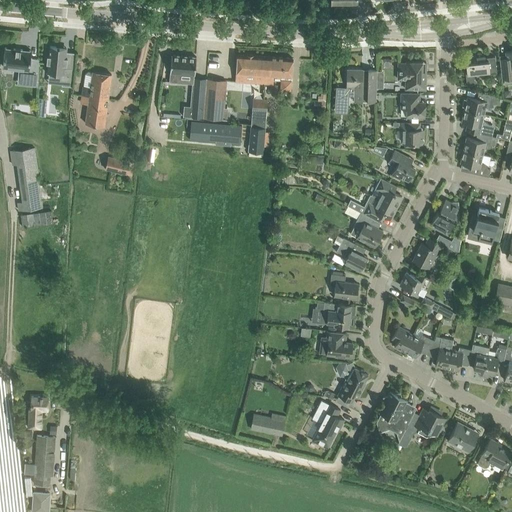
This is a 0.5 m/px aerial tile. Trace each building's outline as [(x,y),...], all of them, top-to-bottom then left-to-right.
[(65,47),(61,47),(50,46),(49,55),(48,55),(47,55),(46,63),(48,63),(48,71),(47,73),(48,73),(63,75),(62,85),(72,86),(75,52),(66,52),(66,48),(65,47)] [(27,85),(38,86),(38,59),(31,58),(31,51),(5,48),(3,61),(3,66),(17,68),(16,69),(19,70),(18,76),(28,77),(27,85)] [(511,50),(505,52),(506,58),(499,59),(501,69),(502,79),(504,79),(504,84),(511,82),(511,50)] [(171,54),(169,81),(177,82),(177,73),(195,75),(195,68),(196,68),(197,64),(196,63),(196,56),(171,54)] [(269,75),(270,56),(265,56),(237,54),(237,64),(236,81),(242,82),(242,73),(256,74),(255,83),(263,83),(265,83),(266,75),(269,75)] [(467,85),(475,84),(474,73),(489,72),(489,73),(497,72),(496,66),(495,56),(482,58),(482,57),(481,57),(481,56),(480,56),(476,56),(476,54),(466,55),(467,62),(466,62),(467,71),(465,71),(467,85)] [(291,77),(292,68),(292,58),(270,56),(269,75),(266,75),(265,83),(273,84),(273,79),(274,75),(281,76),(281,79),(281,80),(280,89),(291,90),(292,79),(291,79),(291,77)] [(407,89),(415,89),(425,89),(426,72),(422,72),(422,62),(406,61),(406,63),(398,63),(398,77),(408,77),(407,89)] [(363,72),(363,69),(347,69),(347,79),(346,86),(349,86),(349,88),(337,87),(336,102),(348,102),(349,96),(354,96),(354,101),(376,102),(376,88),(377,72),(377,70),(368,69),(368,72),(363,72)] [(108,99),(111,74),(93,71),(93,72),(92,73),(88,72),(86,74),(84,86),(90,87),(89,96),(108,99)] [(205,89),(203,118),(211,118),(223,120),(224,98),(225,88),(226,80),(206,79),(205,89)] [(184,106),(183,116),(203,118),(205,89),(192,88),(190,107),(184,106)] [(401,92),(401,108),(407,108),(407,116),(415,116),(425,117),(425,105),(425,102),(425,101),(420,101),(420,93),(410,92),(401,92)] [(467,96),(464,109),(484,114),(485,108),(493,106),(493,104),(497,103),(498,97),(481,93),(480,99),(467,96)] [(108,100),(108,99),(89,96),(88,104),(85,123),(94,124),(104,126),(108,100)] [(253,99),(252,111),(251,119),(266,119),(268,100),(253,99)] [(482,119),(484,114),(464,109),(461,122),(466,123),(465,130),(472,132),(480,133),(492,136),(494,125),(489,124),(482,119)] [(248,143),(248,151),(249,151),(248,151),(263,152),(264,146),(264,145),(264,141),(265,132),(266,119),(251,119),(249,143),(248,143)] [(193,121),(191,139),(215,142),(217,142),(217,137),(228,138),(227,143),(231,143),(240,144),(241,125),(193,121)] [(402,142),(406,142),(406,146),(418,146),(418,145),(420,143),(422,143),(422,141),(424,139),(421,135),(421,129),(419,129),(420,122),(410,122),(400,122),(393,122),(393,126),(400,126),(400,129),(403,129),(402,142)] [(509,140),(510,133),(503,131),(502,134),(496,133),(496,137),(497,137),(509,140)] [(463,150),(482,154),(484,148),(492,147),(492,145),(496,144),(497,137),(496,137),(492,136),(480,133),(479,140),(466,137),(463,150)] [(341,148),(342,141),(335,140),(334,147),(341,148)] [(43,207),(34,147),(11,150),(13,165),(17,164),(23,201),(18,202),(19,210),(43,207)] [(413,159),(404,154),(394,150),(388,161),(396,165),(391,174),(400,178),(401,177),(408,180),(415,168),(410,165),(412,159),(413,159)] [(473,166),(471,172),(488,176),(490,169),(487,167),(488,165),(481,160),(482,154),(463,150),(460,163),(473,166)] [(129,160),(108,156),(105,169),(126,174),(129,160)] [(380,177),(375,188),(380,190),(380,191),(382,192),(378,199),(396,208),(402,196),(394,192),(397,186),(388,181),(380,177)] [(371,195),(362,213),(375,219),(374,220),(376,220),(378,221),(382,215),(390,219),(396,209),(396,208),(378,199),(371,195)] [(350,202),(348,205),(357,210),(360,204),(351,199),(350,202)] [(431,222),(440,227),(448,231),(453,222),(459,221),(458,207),(459,206),(458,205),(458,201),(451,202),(445,199),(440,209),(441,210),(440,213),(437,211),(431,222)] [(499,212),(492,211),(479,207),(477,214),(473,229),(480,231),(478,240),(479,241),(480,239),(491,242),(490,243),(492,244),(498,219),(497,219),(498,215),(499,212)] [(22,226),(53,222),(51,210),(20,214),(22,226)] [(359,213),(353,225),(354,226),(360,229),(357,237),(366,241),(374,246),(383,230),(372,225),(374,220),(375,219),(362,213),(360,212),(359,213)] [(357,244),(348,239),(343,237),(343,238),(337,235),(334,241),(339,244),(336,251),(347,256),(344,262),(360,270),(367,256),(354,249),(357,244)] [(412,260),(421,264),(426,267),(432,254),(436,256),(442,244),(429,237),(425,244),(421,242),(412,260)] [(460,245),(453,241),(450,248),(453,250),(458,253),(459,253),(460,245)] [(424,289),(430,278),(421,274),(418,278),(406,272),(400,285),(416,293),(420,287),(424,289)] [(345,275),(335,274),(331,273),(330,284),(336,285),(334,295),(356,298),(358,283),(344,281),(345,275)] [(455,277),(455,276),(449,274),(447,279),(445,278),(442,285),(453,290),(455,277)] [(511,286),(498,284),(497,289),(494,300),(511,303),(511,286)] [(414,300),(412,299),(403,294),(400,300),(411,306),(414,300)] [(424,296),(421,302),(432,308),(434,302),(424,296)] [(345,304),(332,302),(322,302),(320,322),(334,324),(334,325),(338,325),(348,327),(350,313),(354,314),(355,305),(345,304)] [(436,310),(444,315),(450,318),(453,312),(439,304),(436,310)] [(394,346),(405,351),(414,335),(408,332),(409,331),(401,327),(398,325),(391,338),(397,341),(394,346)] [(343,332),(333,331),(327,330),(326,337),(322,337),(320,346),(320,352),(327,353),(342,355),(354,357),(355,350),(353,350),(351,349),(352,342),(346,341),(342,341),(343,332)] [(503,330),(501,337),(508,338),(510,331),(503,330)] [(414,335),(405,351),(415,357),(419,350),(428,353),(433,339),(426,336),(422,334),(420,338),(414,335)] [(451,349),(453,339),(441,336),(440,342),(433,339),(428,353),(437,357),(435,365),(447,368),(451,349)] [(489,347),(475,344),(473,343),(472,347),(471,349),(468,364),(474,365),(473,368),(479,370),(478,374),(483,375),(487,354),(488,350),(489,347)] [(506,348),(507,345),(499,343),(498,346),(495,352),(494,356),(487,354),(483,375),(488,376),(489,372),(495,373),(497,365),(502,366),(504,359),(506,348)] [(451,349),(447,368),(459,370),(460,362),(468,364),(468,365),(468,364),(471,349),(459,346),(458,350),(451,349)] [(345,376),(345,379),(338,395),(343,397),(351,402),(355,396),(357,397),(362,388),(361,387),(368,374),(355,367),(352,362),(347,364),(346,362),(339,362),(336,367),(339,375),(345,376)] [(332,398),(334,393),(328,390),(326,390),(323,395),(326,395),(332,398)] [(405,401),(406,399),(390,391),(379,412),(381,413),(376,422),(378,427),(382,425),(389,428),(397,432),(398,429),(411,404),(405,401)] [(48,396),(31,396),(31,403),(30,403),(30,406),(31,406),(31,409),(29,409),(28,427),(36,428),(37,409),(42,410),(48,410),(48,396)] [(329,404),(328,403),(321,399),(312,418),(321,422),(317,430),(312,440),(327,447),(332,438),(339,425),(340,426),(344,419),(337,416),(340,409),(331,405),(329,404)] [(430,407),(429,409),(424,406),(423,407),(419,414),(415,423),(414,425),(420,428),(418,432),(426,436),(437,434),(441,426),(446,417),(440,415),(441,413),(430,407)] [(271,418),(271,417),(254,413),(254,414),(251,428),(281,435),(284,420),(271,418)] [(478,432),(467,426),(457,421),(453,430),(447,440),(469,451),(473,443),(477,434),(478,432)] [(51,475),(52,476),(52,475),(55,436),(37,435),(35,464),(25,463),(24,473),(34,474),(34,483),(50,484),(51,475)] [(490,438),(482,454),(477,463),(478,465),(484,467),(486,467),(488,466),(490,462),(502,468),(511,452),(496,444),(497,442),(490,438)] [(48,511),(50,493),(34,492),(33,508),(32,509),(32,511),(48,511)]
